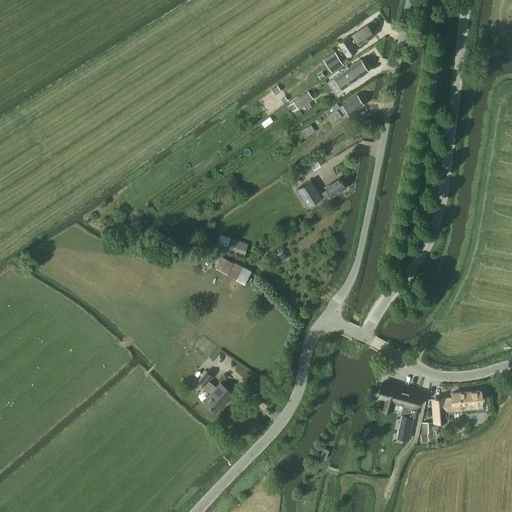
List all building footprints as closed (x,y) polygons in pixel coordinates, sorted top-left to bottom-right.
[(354,45),(358,43),(359,44),(374,34),(367,24),(352,34),(349,37),(348,36),(338,42),(348,56),(357,49),(354,45)] [(325,62),(331,72),(343,64),(337,55),(325,62)] [(360,59),(341,72),(328,82),(333,89),(346,80),(349,84),(369,71),(360,59)] [(308,90),(292,101),(296,107),(312,96),(308,90)] [(357,94),(342,104),(349,115),(364,104),(357,94)] [(339,107),(329,115),(335,121),(344,114),(339,107)] [(305,137),(314,131),(310,125),(301,130),(305,137)] [(315,159),(310,163),(314,169),(320,166),(315,159)] [(326,189),(320,193),(311,179),(296,188),(308,205),(321,197),(323,201),(331,196),(331,197),(347,187),(340,176),(325,186),(326,189)] [(122,220),(118,223),(121,228),(126,225),(122,220)] [(232,237),(228,249),(244,254),(248,243),(232,237)] [(282,251),(277,254),(281,261),(287,257),(283,251),(282,251)] [(215,268),(237,278),(242,266),(221,256),(215,268)] [(242,266),(237,278),(236,280),(244,284),(252,271),(242,266)] [(198,380),(204,385),(208,380),(209,381),(213,376),(206,370),(198,380)] [(203,387),(210,393),(203,401),(216,412),(232,392),(220,382),(216,386),(209,381),(208,380),(204,385),(203,387)] [(383,382),(381,390),(385,391),(381,402),(393,405),(394,401),(405,404),(414,407),(418,392),(408,389),(408,391),(401,389),(402,387),(383,382)] [(452,397),(442,398),(433,398),(435,422),(447,421),(446,410),(461,409),(460,402),(481,401),(480,390),(452,392),(452,397)] [(402,415),(398,436),(408,438),(412,417),(402,415)]
